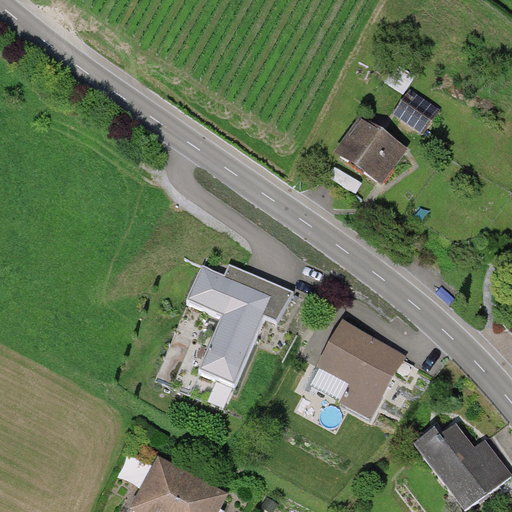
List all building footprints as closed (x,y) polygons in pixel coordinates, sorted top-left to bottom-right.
[(393,117),(424,139),(442,113),(411,92),(393,117)] [(336,158),(384,190),(410,152),(361,120),(336,158)] [(279,330),(294,295),(231,268),(226,279),(204,270),(188,306),(224,321),(200,376),(236,391),(265,324),(279,330)] [(373,425),(407,359),(344,327),(311,391),(342,407),(341,409),(373,425)] [(416,449),(463,511),(469,511),(511,480),(511,476),(487,442),(476,451),(458,427),(441,440),(436,434),(416,449)] [(132,511),(223,511),(230,500),(158,463),(132,511)]
